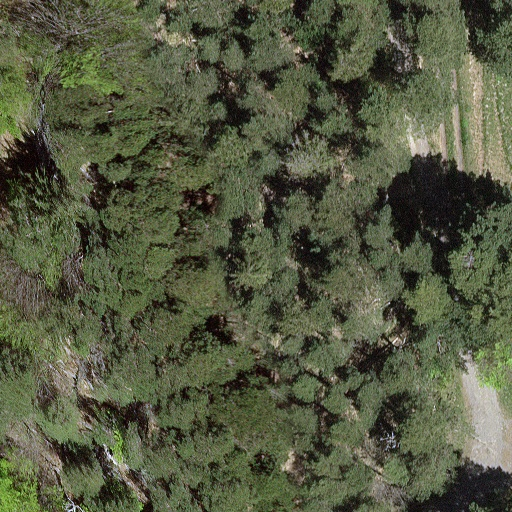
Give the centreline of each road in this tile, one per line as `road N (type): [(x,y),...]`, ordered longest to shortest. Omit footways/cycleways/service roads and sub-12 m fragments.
road 1 (track): [(393,0),(468,309)]
road 2 (track): [(448,0),(468,309)]
road 3 (track): [(468,309),(481,466),(459,511)]
